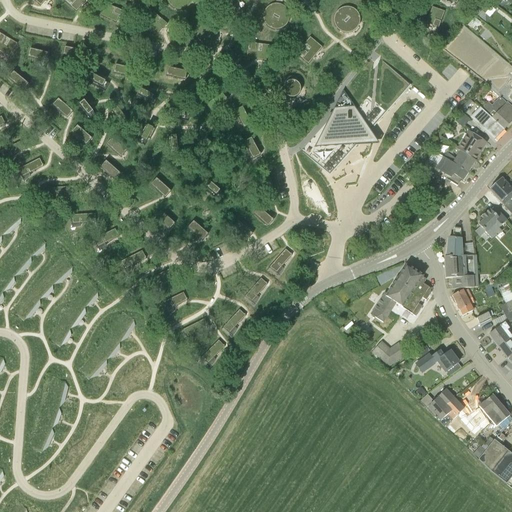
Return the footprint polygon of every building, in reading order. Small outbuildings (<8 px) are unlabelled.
[(65,0),(76,9),(84,0),(65,0)] [(107,0),(106,0),(100,12),(115,20),(122,8),(107,0)] [(167,0),(168,0),(169,2),(170,3),(171,5),(173,6),(174,7),(176,7),(178,8),(180,8),(182,8),(184,8),(186,7),(187,6),(189,5),(190,3),(192,2),(192,0),(167,0)] [(235,0),(215,0),(227,19),(242,9),(235,0)] [(479,9),(485,14),(491,6),(485,1),(479,9)] [(266,16),(266,18),(266,19),(266,21),(267,23),(268,25),(269,26),(271,28),(272,29),(274,30),(276,31),(278,31),(280,31),(281,31),(283,31),(285,30),(287,29),(289,28),(290,26),(291,25),(292,23),(293,22),(293,19),(293,18),(293,16),(293,14),(292,12),(291,10),(290,9),(289,7),(287,6),(285,5),(283,4),(282,4),(280,4),(278,4),(276,4),(274,5),(272,6),(271,7),(269,9),(268,10),(267,12),(266,14),(266,16)] [(333,17),(333,19),(333,21),(334,23),(335,25),(335,26),(337,28),(338,29),(340,30),(341,31),(343,32),(345,33),(347,33),(349,33),(351,32),(353,31),(354,31),(356,29),(357,28),(359,26),(359,25),(360,23),(361,21),(361,19),(361,17),(360,15),(360,13),(359,12),(357,10),(356,9),(354,7),(353,7),(351,6),(349,5),(347,5),(345,5),(343,6),(341,6),(340,7),(338,9),(337,10),(335,12),(335,13),(334,15),(333,17)] [(433,6),(427,22),(440,27),(446,11),(433,6)] [(154,9),(145,19),(158,30),(167,20),(154,9)] [(474,26),(476,27),(479,23),(478,22),(474,18),(470,23),(474,26)] [(201,21),(196,34),(212,41),(217,28),(201,21)] [(0,28),(0,48),(9,54),(18,39),(0,28)] [(310,35),(295,52),(308,63),(323,46),(310,35)] [(249,40),(246,57),(269,61),(272,44),(249,40)] [(64,43),(61,52),(81,57),(83,48),(64,43)] [(30,45),(28,54),(48,58),(50,49),(30,45)] [(329,118),(301,149),(331,175),(348,145),(379,143),(371,129),(412,85),(383,58),(348,96),(344,89),(329,118)] [(115,62),(112,71),(132,76),(134,67),(115,62)] [(168,65),(165,74),(185,79),(187,69),(168,65)] [(12,67),(6,74),(21,87),(27,81),(12,67)] [(91,72),(86,80),(104,88),(108,80),(100,76),(102,73),(94,69),(92,72),(91,72)] [(272,88),(272,90),(272,92),(273,94),(274,96),(274,97),(276,99),(277,100),(278,101),(279,102),(281,104),(282,105),(284,106),(286,107),(288,107),(290,107),(291,107),(293,107),(295,106),(297,105),(299,104),(300,103),(301,101),(302,99),(303,98),(303,95),(303,94),(303,92),(303,90),(302,88),(301,86),(300,85),(299,83),(297,82),(296,81),(295,80),(293,78),(292,77),(290,77),(288,76),(286,76),(284,76),(282,77),(280,77),(279,78),(277,80),(276,81),(275,82),(274,84),(273,86),(272,88)] [(140,87),(136,95),(153,104),(157,96),(150,92),(151,89),(143,85),(142,88),(140,87)] [(222,90),(205,101),(211,109),(227,98),(222,90)] [(56,95),(50,102),(65,116),(71,109),(56,95)] [(83,98),(76,103),(88,119),(96,113),(90,106),(93,104),(87,97),(84,99),(83,98)] [(511,121),(511,108),(506,103),(500,97),(492,106),(488,102),(481,110),(479,108),(479,109),(491,119),(503,130),(511,121)] [(460,109),(463,112),(472,103),(469,99),(460,109)] [(170,107),(169,116),(188,120),(190,111),(181,109),(182,106),(172,104),(172,108),(170,107)] [(243,104),(234,108),(243,126),(252,122),(243,104)] [(116,105),(109,111),(121,126),(128,120),(123,113),(125,111),(120,105),(117,107),(116,105)] [(506,132),(503,130),(491,119),(479,109),(471,118),(496,142),(506,132)] [(460,113),(453,120),(462,128),(468,121),(460,113)] [(11,114),(0,114),(0,127),(6,126),(6,125),(12,123),(11,114)] [(144,121),(135,139),(144,143),(147,135),(151,136),(154,128),(151,127),(152,125),(144,121)] [(75,122),(69,129),(84,143),(90,136),(75,122)] [(485,143),(476,138),(467,133),(457,149),(460,152),(474,161),(485,143)] [(111,134),(105,141),(120,155),(126,148),(111,134)] [(176,134),(167,135),(169,154),(178,153),(177,144),(181,144),(180,135),(176,136),(176,134)] [(251,136),(243,140),(252,158),(260,153),(251,136)] [(19,137),(0,147),(0,158),(2,163),(19,150),(19,149),(23,145),(19,137)] [(205,142),(199,149),(214,162),(220,155),(213,149),(216,147),(209,141),(206,144),(205,142)] [(476,162),(474,161),(460,152),(455,159),(446,153),(443,157),(468,173),(476,162)] [(39,156),(14,167),(20,180),(38,169),(38,168),(43,165),(39,156)] [(105,157),(99,164),(114,178),(120,171),(105,157)] [(468,174),(468,173),(443,157),(436,168),(450,178),(448,180),(446,179),(450,182),(457,187),(462,180),(463,181),(468,174)] [(269,173),(260,175),(266,195),(274,192),(269,173)] [(155,177),(149,184),(164,197),(171,190),(155,177)] [(208,180),(202,187),(217,200),(223,193),(217,187),(219,184),(212,178),(209,181),(208,180)] [(511,198),(511,189),(502,178),(489,190),(511,214),(511,203),(510,201),(511,198)] [(446,190),(450,182),(446,179),(441,187),(446,190)] [(77,184),(50,186),(50,200),(71,196),(71,195),(77,193),(77,184)] [(258,206),(252,213),(268,226),(274,219),(258,206)] [(11,207),(0,217),(0,233),(7,232),(19,222),(19,216),(11,207)] [(159,208),(153,215),(168,228),(175,222),(159,208)] [(494,233),(499,228),(507,221),(498,211),(494,215),(490,210),(481,217),(484,220),(478,225),(481,228),(492,239),(496,235),(494,233)] [(94,212),(67,213),(68,227),(89,224),(89,222),(95,221),(94,212)] [(192,219),(186,226),(202,240),(208,233),(192,219)] [(237,219),(231,226),(246,239),(252,233),(237,219)] [(114,227),(90,239),(96,252),(114,240),(113,239),(118,235),(114,227)] [(446,258),(462,256),(460,229),(454,228),(452,239),(448,238),(446,258)] [(36,233),(20,247),(29,255),(37,253),(43,247),(43,242),(36,233)] [(20,247),(3,267),(12,275),(19,272),(29,261),(29,255),(20,247)] [(285,247),(267,267),(278,277),(291,258),(290,257),(292,253),(285,247)] [(141,249),(118,261),(124,274),(142,262),(141,261),(145,257),(141,249)] [(475,256),(462,257),(462,256),(446,258),(444,258),(445,279),(453,279),(477,277),(475,256)] [(62,257),(43,275),(51,283),(58,282),(70,271),(70,266),(62,257)] [(3,267),(0,271),(0,290),(0,291),(7,287),(12,281),(12,275),(3,267)] [(422,277),(423,277),(408,268),(408,267),(404,268),(387,295),(385,293),(370,315),(383,323),(396,304),(415,317),(422,307),(418,304),(422,298),(426,301),(431,293),(430,289),(423,284),(426,280),(422,277)] [(163,270),(140,282),(146,295),(164,283),(163,282),(168,278),(163,270)] [(43,275),(29,291),(37,298),(45,296),(51,289),(51,283),(43,275)] [(260,276),(242,296),(253,306),(266,287),(264,286),(267,282),(260,276)] [(454,289),(478,288),(477,277),(453,279),(454,289)] [(511,310),(511,292),(505,277),(494,282),(505,305),(509,312),(511,310)] [(87,284),(74,300),(83,306),(90,304),(96,298),(95,292),(87,284)] [(491,288),(494,287),(493,285),(493,284),(485,286),(486,289),(485,289),(488,298),(494,296),(491,288)] [(182,290),(158,302),(165,315),(182,303),(182,302),(186,299),(182,290)] [(462,316),(473,311),(470,306),(471,306),(470,305),(474,303),(468,290),(464,291),(463,290),(452,296),(462,316)] [(29,291),(13,311),(21,319),(29,316),(38,303),(37,298),(29,291)] [(74,300),(58,321),(67,328),(75,325),(83,312),(83,306),(74,300)] [(509,312),(505,305),(503,306),(500,307),(504,315),(509,312)] [(238,308),(220,327),(230,337),(243,318),(242,317),(245,314),(238,308)] [(122,313),(108,335),(117,341),(125,338),(133,325),(132,319),(122,313)] [(479,325),(488,320),(491,319),(488,313),(476,319),(479,325)] [(203,318),(179,329),(185,342),(203,331),(202,330),(207,326),(203,318)] [(58,321),(48,340),(58,345),(65,341),(69,334),(67,328),(58,321)] [(498,347),(511,335),(511,332),(505,323),(489,335),(498,347)] [(108,335),(96,351),(104,358),(112,355),(118,348),(117,341),(108,335)] [(511,335),(498,347),(507,359),(511,355),(511,335)] [(217,339),(198,358),(208,368),(222,350),(220,349),(223,345),(217,339)] [(389,350),(388,348),(381,342),(372,352),(388,367),(406,355),(398,344),(389,350)] [(424,346),(415,353),(419,359),(428,353),(424,346)] [(96,351),(79,370),(86,378),(94,375),(105,364),(104,358),(96,351)] [(445,373),(458,363),(450,352),(443,357),(439,352),(431,358),(429,355),(416,365),(422,373),(437,362),(445,373)] [(51,379),(45,404),(56,407),(62,401),(65,387),(62,382),(51,379)] [(416,392),(419,397),(424,393),(421,388),(416,392)] [(445,407),(453,399),(445,390),(432,403),(431,402),(432,400),(427,395),(420,402),(424,407),(425,407),(435,419),(436,419),(447,409),(445,407)] [(496,428),(509,416),(492,396),(479,407),(496,428)] [(436,419),(444,427),(464,409),(453,399),(445,407),(447,409),(436,419)] [(45,404),(39,423),(49,427),(55,422),(58,413),(56,407),(45,404)] [(480,413),(469,422),(477,432),(488,423),(480,413)] [(39,423),(28,447),(38,451),(45,447),(51,433),(49,427),(39,423)] [(484,445),(488,447),(493,440),(490,438),(484,445)] [(485,452),(478,460),(484,466),(491,472),(508,451),(494,440),(485,452)] [(472,454),(478,460),(485,452),(479,446),(472,454)] [(511,454),(508,451),(491,472),(496,477),(506,485),(511,477),(511,454)] [(13,503),(7,511),(23,511),(23,509),(13,503)]
